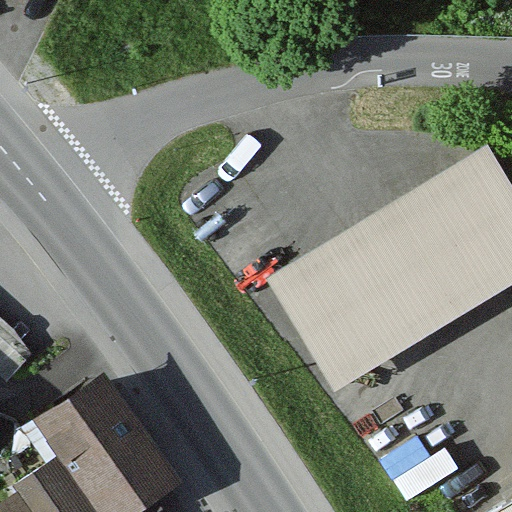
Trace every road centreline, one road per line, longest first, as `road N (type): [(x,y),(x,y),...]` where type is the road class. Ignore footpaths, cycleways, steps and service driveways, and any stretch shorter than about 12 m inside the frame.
road 1 (residential): [(37,189),(206,98),(367,64),(511,64)]
road 2 (secondary): [(37,189),(267,511)]
